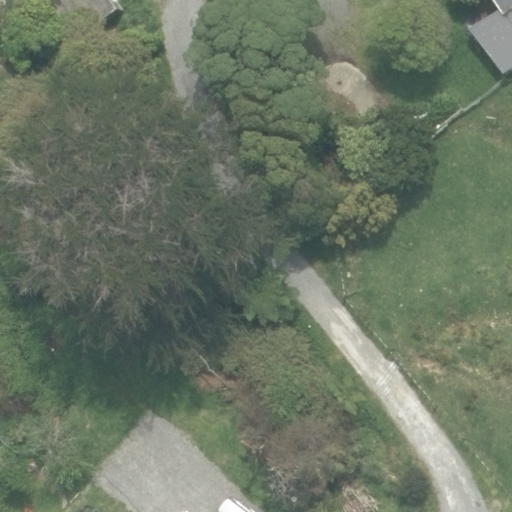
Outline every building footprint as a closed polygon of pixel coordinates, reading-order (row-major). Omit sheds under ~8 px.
[(63,0),(84,32),(119,9),(113,0),(63,0)] [(506,76),(511,71),(511,0),(498,0),(504,8),(473,29),(506,76)] [(112,387),(84,418),(127,458),(156,427),(112,387)] [(176,419),(157,453),(215,486),(234,452),(176,419)] [(347,511),(332,499),(321,511),(347,511)]
